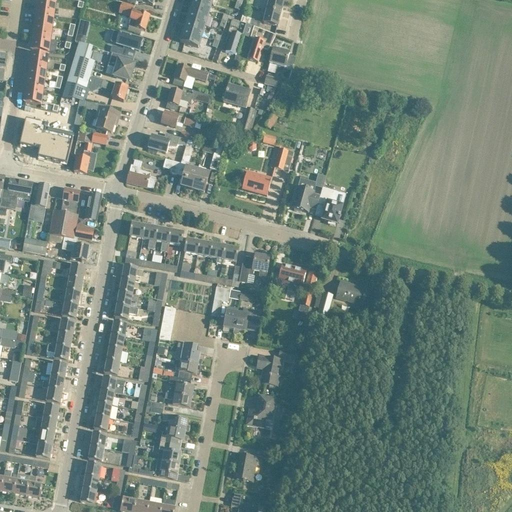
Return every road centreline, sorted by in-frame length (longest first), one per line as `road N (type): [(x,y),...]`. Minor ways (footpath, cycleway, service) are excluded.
road 1 (unclassified): [(511,295),(120,191)]
road 2 (residential): [(58,511),(120,191)]
road 3 (residential): [(193,511),(226,350)]
road 4 (residential): [(120,191),(160,51)]
road 5 (residential): [(7,169),(21,52),(0,43)]
